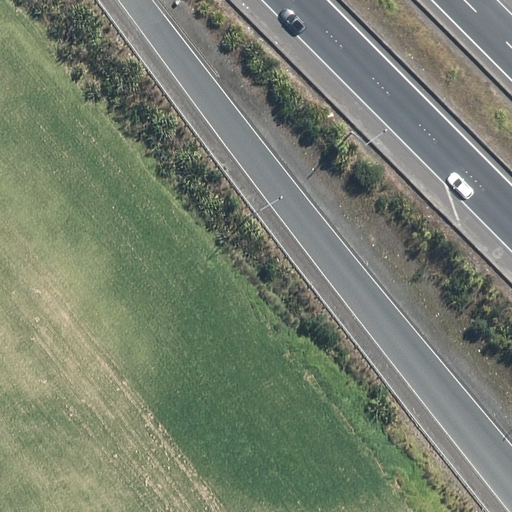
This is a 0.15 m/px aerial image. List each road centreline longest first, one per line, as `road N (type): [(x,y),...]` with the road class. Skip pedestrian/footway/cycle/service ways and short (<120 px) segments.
road 1 (motorway): [(511,475),(134,0)]
road 2 (motorway): [(511,224),(285,0)]
